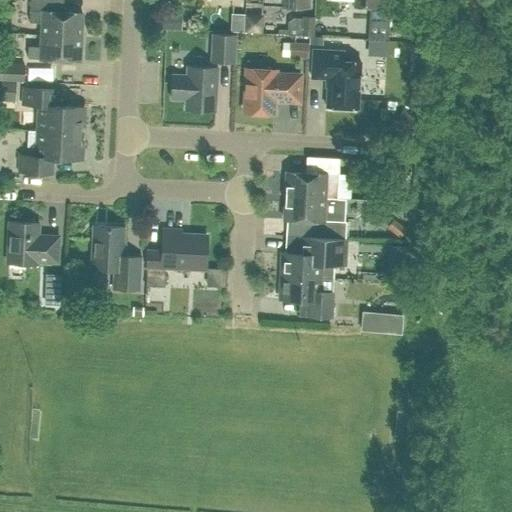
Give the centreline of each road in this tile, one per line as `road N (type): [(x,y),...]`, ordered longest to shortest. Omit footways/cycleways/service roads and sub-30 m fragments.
road 1 (residential): [(131,137),(130,0)]
road 2 (residential): [(250,194),(126,189)]
road 3 (residential): [(252,142),(131,137)]
